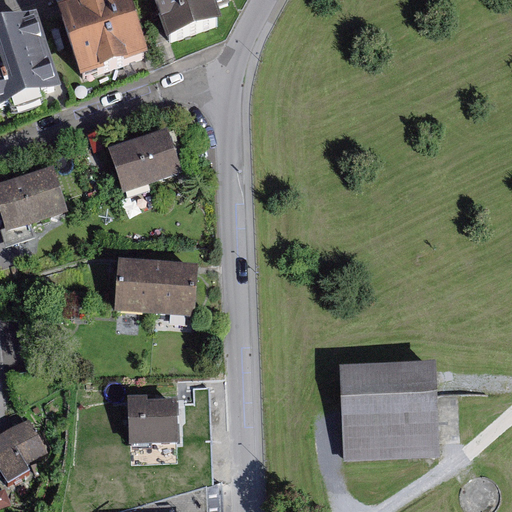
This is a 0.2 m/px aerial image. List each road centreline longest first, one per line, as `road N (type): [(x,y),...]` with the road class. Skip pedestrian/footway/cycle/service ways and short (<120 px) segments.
road 1 (unclassified): [(225,79),(249,511)]
road 2 (unclassified): [(225,79),(0,150)]
road 3 (residential): [(389,511),(511,417)]
